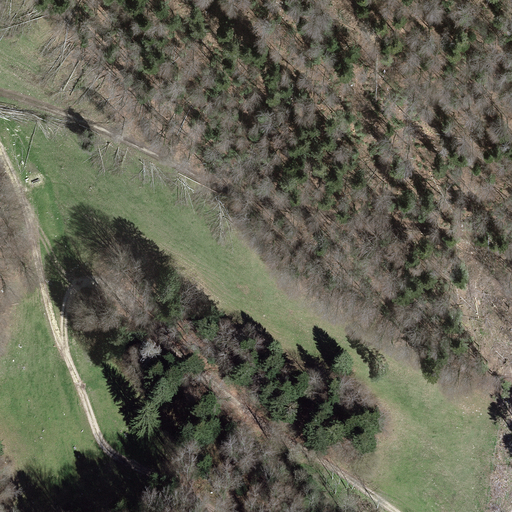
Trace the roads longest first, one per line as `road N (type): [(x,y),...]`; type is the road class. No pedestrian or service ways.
road 1 (track): [(396,511),(227,384),(135,288),(118,276),(94,275),(76,285),(61,329),(103,452),(221,511)]
road 2 (track): [(0,152),(64,355)]
